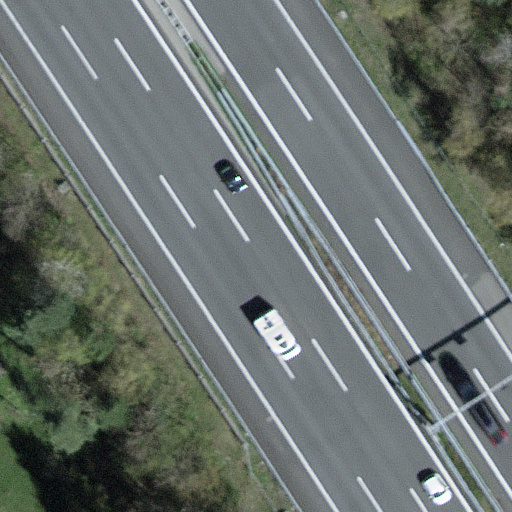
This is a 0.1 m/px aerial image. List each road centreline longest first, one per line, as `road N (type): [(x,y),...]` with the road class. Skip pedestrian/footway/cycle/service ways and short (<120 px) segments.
road 1 (motorway): [(66,0),(402,511)]
road 2 (motorway): [(511,424),(234,0)]
